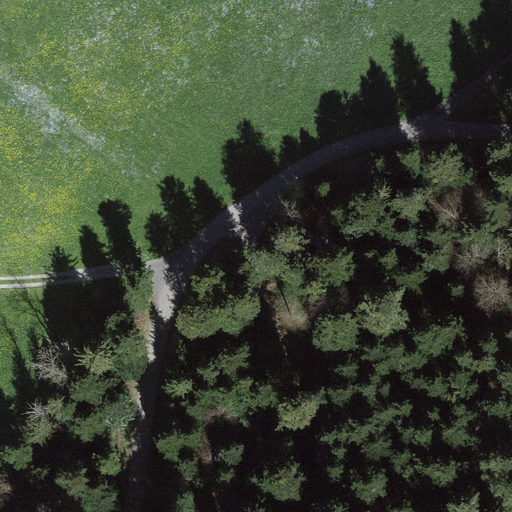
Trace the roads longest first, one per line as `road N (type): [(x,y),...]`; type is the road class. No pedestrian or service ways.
road 1 (unclassified): [(412,128),(342,148),(288,176),(220,225),(176,276),(153,356),(131,511)]
road 2 (track): [(247,205),(268,319),(293,346),(353,348),(454,323),(511,324)]
road 3 (track): [(0,281),(187,261)]
road 4 (unclassified): [(511,60),(412,128)]
